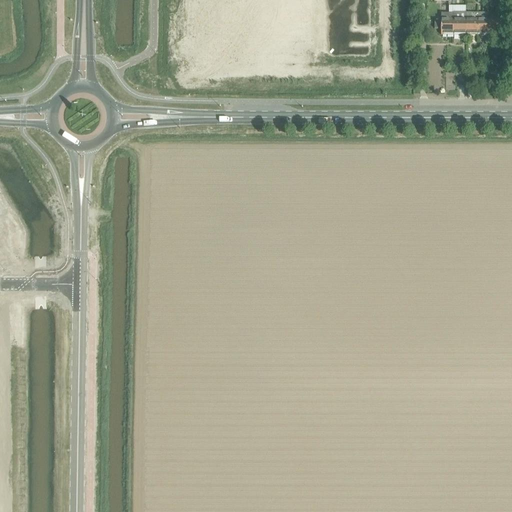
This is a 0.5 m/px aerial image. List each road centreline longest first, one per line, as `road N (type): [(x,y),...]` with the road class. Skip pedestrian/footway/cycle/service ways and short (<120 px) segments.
road 1 (primary): [(511,117),(226,117)]
road 2 (tertiary): [(76,511),(79,284)]
